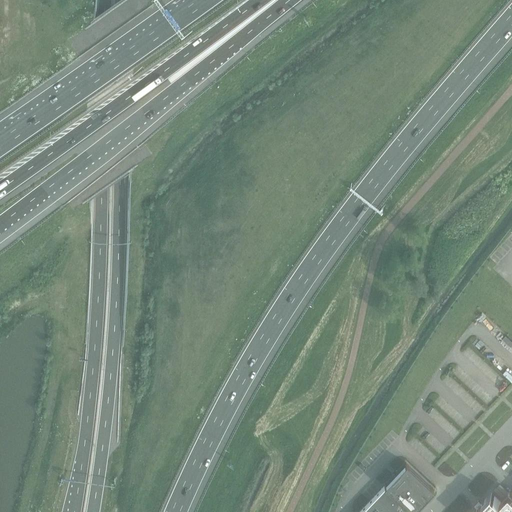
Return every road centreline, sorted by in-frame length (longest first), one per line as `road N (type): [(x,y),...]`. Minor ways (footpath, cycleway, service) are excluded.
road 1 (motorway): [(176,511),(238,388),(323,249),(430,111),(511,23)]
road 2 (primary): [(103,0),(91,383),(69,511)]
road 3 (primary): [(92,511),(114,336),(123,0)]
road 4 (motorway): [(0,223),(280,0)]
road 5 (motorway): [(0,189),(260,0)]
road 6 (motorway): [(198,0),(0,139)]
